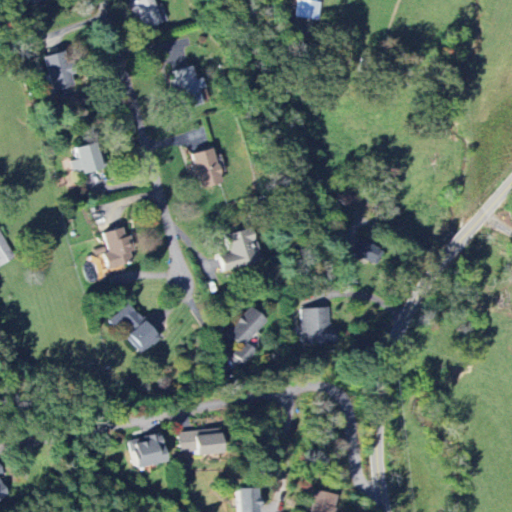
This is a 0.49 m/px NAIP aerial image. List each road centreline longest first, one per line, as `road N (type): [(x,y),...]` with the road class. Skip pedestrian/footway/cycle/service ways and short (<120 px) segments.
road 1 (residential): [(382,491),(362,481),(346,402),(327,384),(0,445)]
road 2 (tertiary): [(385,511),(378,421),(403,325),(511,183)]
road 3 (residential): [(103,0),(184,284)]
